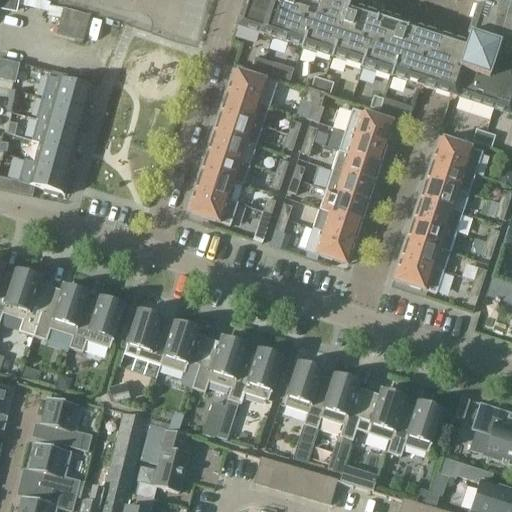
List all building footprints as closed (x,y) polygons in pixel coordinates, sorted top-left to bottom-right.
[(0,0),(0,12),(16,16),(18,0),(0,0)] [(259,37),(272,41),(285,0),(244,0),(236,28),(259,36),(259,37)] [(285,0),(272,41),(300,50),(316,0),(285,0)] [(331,62),(332,60),(348,8),(351,0),(316,0),(300,50),(300,51),(331,62)] [(511,0),(480,0),(478,7),(511,18),(511,0)] [(467,38),(465,46),(511,61),(511,18),(478,7),(476,7),(466,38),(467,38)] [(332,60),(360,69),(377,18),(348,8),(332,60)] [(62,9),(55,35),(82,42),(89,17),(62,9)] [(391,81),(391,79),(408,28),(408,26),(377,16),(377,18),(360,69),(359,70),(391,81)] [(448,98),(465,46),(451,41),(442,39),(408,28),(391,79),(434,93),(448,98)] [(511,61),(465,46),(448,98),(455,100),(456,98),(510,116),(511,110),(511,61)] [(251,71),(261,74),(264,63),(255,60),(251,71)] [(10,72),(18,74),(20,66),(7,63),(5,71),(10,72)] [(264,63),(261,74),(270,78),(274,66),(264,63)] [(10,72),(5,71),(2,70),(0,77),(0,81),(7,83),(10,72)] [(15,85),(18,74),(10,72),(7,83),(15,85)] [(228,86),(225,95),(268,109),(275,86),(232,72),(232,73),(231,73),(227,85),(228,86)] [(42,100),(88,113),(94,91),(48,78),(42,100)] [(315,93),(320,94),(324,82),(314,79),(310,91),(315,93)] [(324,82),(320,94),(324,95),(329,97),(333,86),(324,82)] [(302,103),(311,106),(315,93),(310,91),(306,90),(302,103)] [(19,95),(11,93),(8,104),(6,113),(14,115),(19,95)] [(315,93),(311,106),(319,109),(324,95),(320,94),(315,93)] [(225,95),(219,114),(261,128),(268,109),(225,95)] [(370,110),(379,113),(383,102),(374,98),(370,110)] [(88,113),(42,100),(36,122),(38,122),(82,134),(88,113)] [(383,102),(379,113),(389,116),(393,105),(383,102)] [(351,111),(343,134),(386,148),(389,139),(390,139),(394,126),(393,126),(394,125),(351,111)] [(219,114),(212,134),(255,148),(261,128),(219,114)] [(38,122),(32,143),(39,145),(76,155),(82,134),(38,122)] [(291,123),(287,137),(295,140),(300,126),(291,123)] [(15,138),(17,126),(9,125),(7,136),(15,138)] [(307,129),(303,142),(312,145),(316,131),(307,129)] [(472,144),(482,147),(485,135),(476,132),(472,144)] [(212,134),(206,153),(249,167),(255,148),(212,134)] [(343,134),(337,153),(380,167),(386,148),(343,134)] [(482,147),(491,150),(495,138),(485,135),(482,147)] [(295,140),(287,137),(283,150),(291,153),(295,140)] [(434,153),(431,162),(474,177),(481,154),(438,140),(438,141),(437,140),(433,153),(434,153)] [(312,145),(303,142),(299,155),(307,158),(312,145)] [(33,166),(70,176),(76,155),(39,145),(34,165),(33,166)] [(206,153),(199,173),(242,187),(249,167),(206,153)] [(337,153),(331,172),(373,187),(380,167),(337,153)] [(33,166),(34,165),(24,162),(18,185),(34,189),(44,192),(44,194),(57,198),(58,196),(64,197),(70,176),(33,166)] [(279,162),(274,176),(283,178),(287,165),(279,162)] [(431,162),(425,182),(468,196),(474,177),(431,162)] [(295,167),(290,181),(299,184),(303,170),(295,167)] [(331,172),(324,192),(367,206),(373,187),(331,172)] [(199,173),(193,192),(236,206),(236,205),(227,202),(233,185),(242,188),(242,187),(199,173)] [(283,178),(274,176),(270,189),(278,191),(283,178)] [(0,192),(32,198),(34,189),(18,185),(0,179),(0,192)] [(299,184),(290,181),(286,194),(295,197),(299,184)] [(425,182),(418,201),(461,215),(468,196),(425,182)] [(236,206),(193,192),(190,203),(195,204),(191,216),(202,220),(201,221),(214,225),(214,224),(229,229),(236,206)] [(324,192),(318,211),(361,225),(367,206),(324,192)] [(502,192),(498,206),(506,209),(511,195),(502,192)] [(266,201),(261,214),(270,217),(274,204),(266,201)] [(418,201),(412,221),(455,235),(461,215),(418,201)] [(282,206),(278,219),(286,222),(291,209),(282,206)] [(506,209),(498,206),(493,219),(502,222),(506,209)] [(312,230),(311,231),(354,245),(361,225),(318,211),(318,212),(312,230)] [(266,230),(270,217),(261,214),(252,243),(261,246),(266,230)] [(286,222),(278,219),(273,233),(282,236),(286,222)] [(412,221),(406,240),(448,254),(455,235),(412,221)] [(511,223),(509,223),(501,248),(511,251),(511,223)] [(354,245),(311,231),(304,253),(319,258),(318,259),(331,263),(331,262),(342,266),(345,254),(351,256),(354,245)] [(489,231),(485,245),(494,247),(498,234),(489,231)] [(406,240),(399,259),(442,273),(448,254),(406,240)] [(494,247),(485,245),(481,258),(489,261),(494,247)] [(442,273),(399,259),(396,270),(401,272),(397,284),(408,287),(407,288),(420,292),(420,291),(435,296),(442,273)] [(0,321),(2,317),(0,316),(13,278),(1,274),(3,270),(0,268),(0,321)] [(477,270),(472,283),(481,286),(485,273),(477,270)] [(17,334),(33,339),(49,290),(38,286),(39,281),(14,273),(13,278),(0,316),(2,317),(21,323),(17,334)] [(511,287),(491,281),(485,299),(486,300),(486,299),(495,301),(494,304),(499,305),(499,303),(508,305),(507,306),(511,307),(511,287)] [(481,286),(472,283),(468,297),(477,299),(481,286)] [(49,332),(71,339),(73,340),(85,301),(87,297),(62,289),(61,293),(49,290),(33,339),(46,344),(49,332)] [(73,340),(71,339),(68,351),(82,355),(85,344),(109,352),(123,309),(98,301),(97,305),(85,301),(73,340)] [(123,356),(159,368),(171,330),(160,326),(161,321),(137,313),(123,356)] [(191,391),(207,341),(196,338),(197,333),(173,325),(171,330),(159,368),(183,376),(187,365),(198,368),(191,391)] [(208,384),(230,391),(231,392),(244,353),(245,349),(220,341),(219,345),(207,341),(191,391),(204,395),(208,384)] [(231,392),(230,391),(226,403),(240,407),(244,396),(267,403),(281,361),(257,352),(255,357),(244,353),(231,392)] [(316,432),(320,421),(318,420),(331,382),(319,378),(321,373),(296,365),(282,408),(305,416),(302,427),(316,432)] [(26,370),(23,378),(35,382),(38,374),(26,370)] [(350,443),(354,432),(367,394),(356,390),(357,385),(332,377),(331,382),(318,420),(320,421),(342,428),(338,439),(350,443)] [(61,378),(57,389),(68,393),(70,386),(67,380),(61,378)] [(0,417),(2,418),(3,418),(4,417),(2,417),(2,416),(8,392),(10,392),(10,391),(9,391),(0,388),(0,417)] [(124,401),(120,388),(109,390),(110,393),(108,393),(107,395),(110,404),(121,407),(122,402),(124,401)] [(354,432),(389,443),(391,444),(403,405),(405,401),(380,393),(379,397),(367,394),(354,432)] [(40,426),(39,428),(41,428),(55,432),(52,445),(70,450),(80,453),(88,455),(92,439),(84,436),(74,434),(72,433),(78,410),(80,410),(80,409),(79,408),(62,404),(48,401),(46,400),(46,402),(47,402),(41,426),(40,426)] [(461,400),(456,418),(464,420),(469,403),(461,400)] [(391,444),(389,443),(386,455),(400,459),(403,448),(427,456),(441,413),(416,405),(415,409),(403,405),(391,444)] [(508,415),(479,405),(470,432),(489,438),(483,457),(511,466),(511,432),(503,430),(508,415)] [(112,458),(98,511),(124,511),(128,499),(128,496),(146,423),(122,417),(112,458)] [(202,436),(215,440),(217,432),(205,428),(202,436)] [(153,489),(178,495),(188,457),(182,455),(187,439),(150,429),(141,463),(159,467),(153,489)] [(327,472),(340,476),(349,448),(336,444),(327,472)] [(28,472),(28,473),(29,473),(44,477),(40,490),(57,494),(58,495),(68,497),(76,499),(80,484),(72,482),(61,479),(67,455),(68,456),(68,454),(67,454),(51,450),(36,446),(35,446),(34,447),(36,447),(29,472),(28,472)] [(295,457),(293,462),(305,466),(308,456),(301,454),(295,457)] [(81,511),(98,511),(112,458),(102,455),(89,506),(84,504),(81,511)] [(254,485),(269,489),(276,465),(261,460),(254,485)] [(511,511),(511,495),(488,488),(492,477),(442,460),(437,476),(455,482),(455,479),(479,486),(470,511),(511,511)] [(269,489),(281,493),(288,468),(276,465),(269,489)] [(281,493),(293,496),(300,472),(288,468),(281,493)] [(377,478),(344,468),(339,484),(372,494),(377,478)] [(293,496),(305,500),(313,475),(300,472),(293,496)] [(305,500),(318,503),(325,479),(313,475),(305,500)] [(325,479),(318,503),(331,507),(338,483),(325,479)] [(52,511),(53,510),(54,510),(61,511),(73,511),(76,499),(68,497),(58,495),(57,494),(40,490),(37,503),(22,499),(21,499),(21,501),(22,501),(19,511),(52,511)] [(429,494),(419,491),(415,505),(416,505),(425,508),(429,494)] [(435,511),(439,497),(429,494),(425,508),(429,509),(435,511)] [(152,511),(155,503),(128,496),(128,499),(124,511),(152,511)] [(399,511),(414,511),(416,505),(415,505),(403,501),(399,511)]
